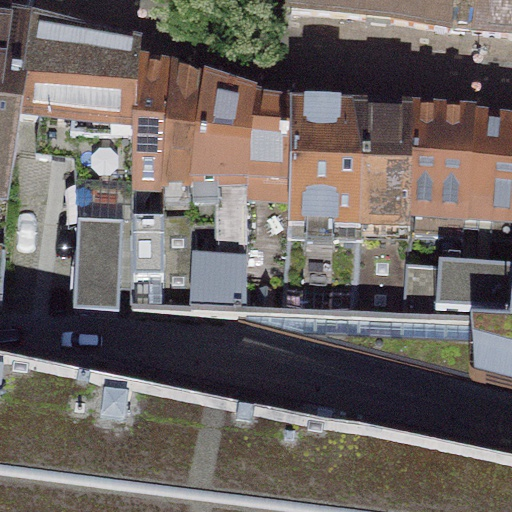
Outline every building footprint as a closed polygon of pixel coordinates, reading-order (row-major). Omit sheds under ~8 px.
[(293,0),(294,17),(452,34),(453,0),(293,0)] [(453,0),(452,34),(480,36),(482,0),(453,0)] [(511,0),(482,0),(480,36),(511,38),(511,0)] [(37,18),(0,9),(0,207),(9,208),(21,123),(37,18)] [(49,21),(37,18),(21,123),(35,123),(74,127),(137,135),(144,62),(145,49),(49,21)] [(179,76),(144,62),(137,135),(137,284),(167,287),(171,114),(179,76)] [(193,252),(195,194),(211,88),(179,76),(171,114),(167,287),(167,311),(194,311),(195,267),(196,253),(193,252)] [(254,101),(211,88),(195,194),(228,195),(249,196),(249,191),(254,101)] [(291,107),(254,101),(249,191),(295,196),(292,120),(291,107)] [(358,114),(359,125),(367,189),(357,314),(406,318),(413,220),(416,120),(358,114)] [(359,125),(292,120),(295,196),(290,261),(286,314),(357,320),(357,314),(367,189),(359,125)] [(478,128),(416,120),(413,220),(469,224),(478,128)] [(79,317),(123,319),(122,293),(137,294),(137,284),(137,135),(74,127),(73,145),(78,155),(82,231),(79,317)] [(511,131),(478,128),(469,224),(511,228),(511,131)] [(295,196),(249,191),(249,196),(248,258),(290,261),(295,196)] [(248,258),(249,196),(228,195),(227,268),(195,267),(194,311),(248,313),(248,258)] [(0,301),(1,302),(9,208),(0,207),(0,301)] [(248,258),(248,313),(286,314),(290,261),(248,258)] [(511,339),(511,346),(476,343),(472,385),(511,394),(511,339)] [(0,464),(102,475),(113,379),(0,368),(0,464)] [(362,511),(377,511),(388,439),(113,379),(102,475),(362,511)] [(511,511),(511,469),(388,439),(377,511),(511,511)] [(0,511),(97,511),(102,475),(0,464),(0,511)] [(362,511),(102,475),(97,511),(362,511)]
